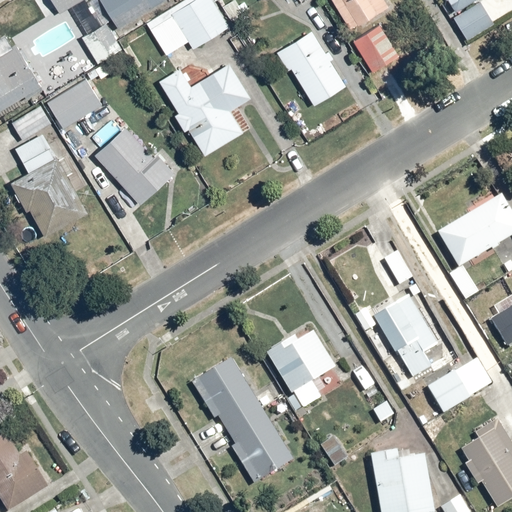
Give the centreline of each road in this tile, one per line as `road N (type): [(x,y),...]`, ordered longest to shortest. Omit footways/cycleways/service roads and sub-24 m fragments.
road 1 (residential): [(52,364),(511,81)]
road 2 (residential): [(163,511),(52,364)]
